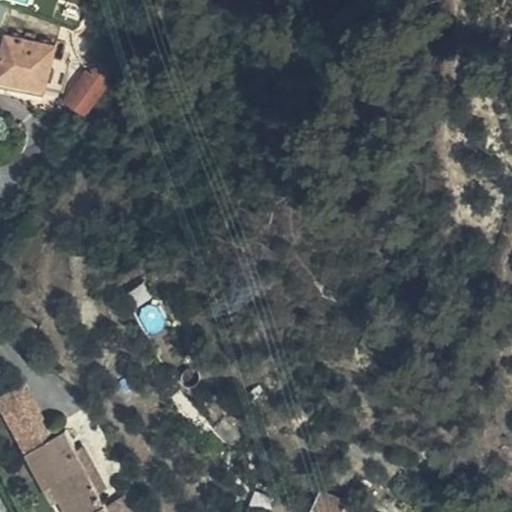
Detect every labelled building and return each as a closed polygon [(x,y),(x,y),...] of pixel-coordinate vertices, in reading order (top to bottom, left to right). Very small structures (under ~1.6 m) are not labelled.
[(0,68),(44,75),(50,34),(0,25),(0,68)] [(64,87),(85,100),(104,71),(83,58),(64,87)] [(0,404),(11,423),(34,409),(2,355),(0,356),(0,404)] [(94,475),(46,400),(34,409),(11,423),(40,470),(47,465),(64,493),(75,486),(87,505),(106,493),(94,475)] [(373,461),(377,444),(323,434),(319,458),(354,464),(355,458),(373,461)] [(138,482),(122,456),(94,475),(106,493),(109,500),(138,482)] [(74,511),(75,511),(87,505),(75,486),(64,493),(74,511)]
